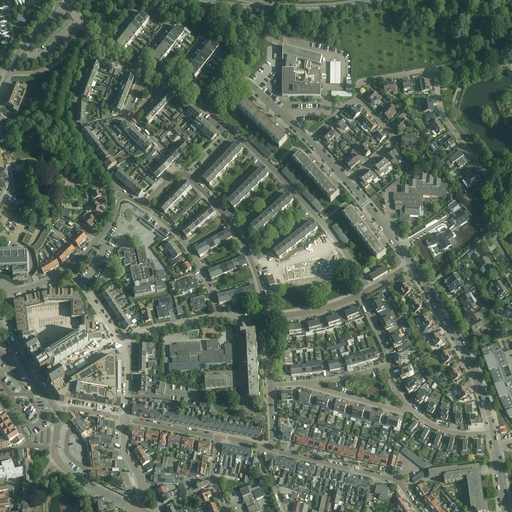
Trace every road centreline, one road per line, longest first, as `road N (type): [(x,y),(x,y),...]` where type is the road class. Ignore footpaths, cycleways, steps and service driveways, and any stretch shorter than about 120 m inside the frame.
road 1 (residential): [(461,200),(486,179),(442,113),(433,69),(364,80),(358,98)]
road 2 (residential): [(493,432),(463,351),(410,263)]
road 3 (residential): [(269,450),(397,480),(423,511)]
road 4 (residential): [(116,195),(70,124),(90,52)]
road 5 (residential): [(8,292),(67,269),(111,220),(116,195)]
road 6 (residential): [(202,95),(248,82),(308,139)]
